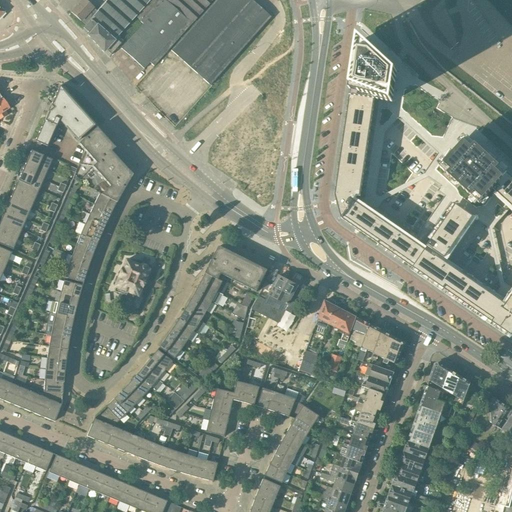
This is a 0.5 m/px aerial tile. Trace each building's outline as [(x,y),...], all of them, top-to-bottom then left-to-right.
[(81,0),(71,12),(81,21),(85,25),(86,25),(83,28),(88,32),(90,29),(91,30),(87,35),(103,52),(104,53),(104,52),(109,56),(122,41),(117,37),(135,16),(141,21),(159,0),(106,0),(97,11),(84,0),(81,0)] [(143,24),(121,49),(122,49),(144,68),(143,68),(144,69),(150,62),(154,66),(192,23),(212,0),(159,0),(141,21),(140,22),(143,24)] [(209,85),(270,17),(250,0),(216,0),(171,51),(209,85)] [(359,42),(351,96),(375,100),(393,102),(397,72),(359,37),(359,42)] [(48,111),(35,142),(47,147),(60,117),(80,139),(94,126),(59,86),(50,106),(52,108),(48,111)] [(337,191),(336,196),(337,200),(340,212),(342,218),(425,275),(433,281),(511,335),(511,295),(508,301),(506,304),(444,261),(449,253),(474,217),(456,205),(432,241),(426,250),(390,225),(386,230),(351,206),(358,197),(360,197),(361,197),(375,101),(375,100),(351,96),(338,183),(337,191)] [(0,118),(7,114),(5,111),(9,108),(3,99),(0,101),(0,118)] [(78,143),(96,163),(110,151),(114,148),(96,127),(78,143)] [(511,177),(469,138),(441,168),(480,204),(493,190),(511,206),(511,177)] [(280,186),(220,147),(211,160),(272,199),(280,186)] [(31,150),(26,161),(47,170),(52,160),(31,150)] [(96,163),(92,166),(109,186),(100,195),(116,203),(132,175),(110,151),(96,163)] [(43,180),(47,170),(26,161),(22,171),(43,180)] [(18,181),(39,190),(43,180),(22,171),(18,181)] [(13,191),(34,200),(39,190),(18,181),(13,191)] [(9,200),(30,210),(34,200),(13,191),(9,200)] [(99,194),(94,204),(111,212),(114,206),(116,203),(100,195),(99,194)] [(26,220),(30,210),(9,200),(5,210),(26,220)] [(106,222),(111,212),(94,204),(89,214),(106,222)] [(5,210),(0,220),(21,229),(26,220),(5,210)] [(106,222),(89,214),(84,224),(102,231),(105,226),(106,222)] [(0,231),(17,239),(21,229),(0,220),(0,221),(0,231)] [(98,241),(102,231),(84,224),(79,222),(75,233),(80,235),(98,241)] [(0,231),(0,244),(13,250),(17,239),(0,231)] [(98,241),(80,235),(76,245),(94,251),(96,245),(98,241)] [(90,262),(94,251),(76,245),(72,256),(90,262)] [(220,246),(208,269),(233,280),(244,258),(220,246)] [(0,247),(0,259),(7,263),(11,252),(0,247)] [(88,266),(90,262),(72,256),(68,266),(86,272),(88,266)] [(268,270),(244,258),(233,280),(257,292),(268,270)] [(116,287),(114,291),(119,293),(118,297),(123,299),(124,300),(125,301),(124,303),(131,306),(132,304),(133,304),(134,304),(134,303),(137,304),(139,298),(137,297),(137,296),(141,287),(145,279),(149,270),(147,269),(146,266),(142,264),(139,266),(137,265),(126,260),(122,269),(121,269),(118,277),(114,287),(116,287)] [(82,283),(86,272),(68,266),(65,277),(82,283)] [(203,280),(201,283),(218,292),(224,280),(207,272),(203,280)] [(286,311),(291,314),(303,290),(298,287),(279,276),(275,283),(268,279),(263,288),(270,292),(268,297),(260,294),(252,309),(279,323),(286,311)] [(64,281),(60,292),(78,297),(82,286),(64,281)] [(218,292),(201,283),(196,292),(212,302),(218,305),(223,295),(218,292)] [(77,301),(78,297),(60,292),(57,303),(76,307),(77,301)] [(192,299),(191,302),(207,312),(212,302),(196,292),(192,299)] [(242,304),(249,307),(254,297),(247,294),(242,304)] [(317,322),(316,325),(327,329),(328,326),(329,324),(336,305),(337,303),(331,300),(329,303),(325,301),(319,318),(317,322)] [(52,301),(49,312),(73,318),(76,307),(57,303),(52,301)] [(201,321),(207,312),(191,302),(185,311),(201,321)] [(335,329),(339,330),(346,312),(341,309),(341,308),(336,305),(329,324),(336,326),(335,329)] [(185,311),(179,320),(195,331),(200,334),(206,324),(201,321),(185,311)] [(357,317),(352,315),(352,313),(348,311),(347,312),(346,312),(339,330),(339,332),(344,334),(342,340),(348,342),(357,317)] [(49,312),(46,323),(71,329),(73,318),(49,312)] [(255,324),(258,314),(252,313),(249,322),(255,324)] [(363,348),(364,345),(370,325),(358,319),(351,340),(356,342),(355,345),(363,348)] [(189,340),(195,331),(179,320),(173,329),(189,340)] [(46,323),(44,334),(50,336),(69,339),(71,329),(46,323)] [(367,350),(374,352),(382,331),(370,325),(364,345),(358,360),(363,361),(367,350)] [(169,335),(167,338),(182,349),(189,340),(173,329),(169,335)] [(386,358),(393,337),(382,331),(374,352),(371,360),(376,362),(378,355),(386,358)] [(69,339),(50,336),(48,347),(67,350),(68,343),(69,339)] [(403,342),(393,337),(386,358),(383,363),(388,365),(390,361),(397,364),(404,345),(403,342)] [(175,359),(182,349),(167,338),(160,347),(175,359)] [(1,350),(7,353),(10,346),(4,343),(1,350)] [(233,346),(227,351),(230,355),(236,349),(233,346)] [(67,350),(48,347),(47,358),(65,361),(67,350)] [(166,371),(173,361),(158,350),(154,356),(151,359),(166,371)] [(230,355),(227,351),(222,357),(225,360),(230,355)] [(318,355),(307,351),(299,370),(311,374),(318,355)] [(334,355),(329,369),(337,372),(342,358),(334,355)] [(47,358),(46,369),(64,372),(65,364),(65,361),(47,358)] [(166,371),(151,359),(145,367),(159,379),(166,371)] [(370,377),(390,384),(394,373),(386,369),(363,362),(362,366),(367,368),(365,375),(370,377)] [(213,372),(218,367),(215,363),(210,369),(213,372)] [(440,387),(438,390),(441,392),(443,388),(451,371),(439,364),(435,365),(430,381),(440,387)] [(208,377),(213,372),(210,369),(206,366),(198,376),(204,381),(208,377)] [(159,379),(145,367),(140,372),(137,375),(152,388),(156,392),(163,383),(159,379)] [(64,372),(46,369),(44,380),(63,382),(64,372)] [(310,376),(320,380),(322,374),(312,371),(310,376)] [(443,388),(441,392),(444,393),(446,390),(453,394),(461,377),(451,371),(443,388)] [(17,376),(15,380),(23,383),(25,384),(26,380),(28,377),(25,376),(22,375),(18,374),(17,376)] [(216,387),(228,390),(231,377),(219,374),(216,387)] [(152,388),(137,375),(130,383),(144,396),(152,388)] [(369,389),(386,395),(390,384),(370,377),(368,384),(364,382),(362,387),(369,389)] [(471,383),(461,377),(453,394),(461,399),(457,408),(461,409),(471,383)] [(1,379),(0,380),(0,399),(4,401),(10,386),(11,384),(13,379),(11,378),(9,383),(1,379)] [(44,380),(43,392),(48,392),(62,394),(63,386),(63,382),(44,380)] [(234,393),(233,400),(243,402),(249,384),(237,381),(234,393)] [(126,388),(123,391),(136,404),(144,396),(130,383),(126,388)] [(195,384),(190,389),(193,392),(198,387),(195,384)] [(255,405),(260,387),(249,384),(243,402),(255,405)] [(184,385),(179,391),(184,395),(181,398),(184,401),(187,398),(193,392),(190,389),(189,390),(184,385)] [(4,401),(14,405),(20,391),(10,386),(4,401)] [(437,391),(427,387),(424,396),(444,403),(445,399),(442,399),(444,393),(441,392),(438,390),(437,391)] [(274,392),(263,388),(258,406),(268,409),(274,392)] [(233,400),(234,393),(217,389),(214,401),(232,405),(233,400)] [(382,407),(386,395),(369,389),(367,397),(361,395),(360,398),(382,407)] [(14,405),(24,409),(30,395),(20,391),(14,405)] [(136,404),(123,391),(115,398),(128,412),(136,404)] [(48,392),(47,399),(59,403),(61,404),(61,403),(62,394),(48,392)] [(274,392),(268,409),(279,413),(285,395),(274,392)] [(175,393),(167,401),(173,406),(176,409),(184,401),(175,393)] [(24,409),(34,413),(40,399),(30,395),(24,409)] [(285,395),(279,413),(289,417),(290,415),(296,400),(296,399),(285,395)] [(378,418),(382,407),(360,398),(355,396),(353,401),(358,403),(356,410),(361,412),(378,418)] [(424,396),(420,407),(442,415),(448,417),(452,406),(449,405),(444,403),(424,396)] [(493,397),(489,409),(490,421),(492,423),(496,426),(496,425),(500,428),(501,426),(499,425),(503,420),(502,420),(503,418),(510,408),(501,403),(493,397)] [(128,412),(115,398),(108,406),(120,420),(128,412)] [(34,413),(44,417),(50,403),(40,399),(34,413)] [(296,400),(290,415),(296,418),(297,416),(313,425),(319,416),(296,400)] [(211,412),(230,416),(232,405),(214,401),(211,412)] [(60,407),(50,403),(44,417),(54,422),(60,407)] [(147,414),(152,409),(149,405),(143,411),(147,414)] [(114,426),(117,423),(120,420),(108,406),(96,417),(95,419),(114,426)] [(176,409),(173,406),(167,412),(171,415),(176,409)] [(439,423),(442,415),(420,407),(416,419),(438,426),(439,423)] [(508,421),(502,430),(511,436),(511,409),(511,410),(510,408),(503,418),(508,421)] [(147,414),(143,411),(138,416),(141,419),(147,414)] [(209,422),(227,426),(230,416),(211,412),(209,422)] [(352,421),(374,429),(378,418),(361,412),(359,418),(354,417),(352,421)] [(297,416),(296,418),(291,425),(308,435),(313,425),(297,416)] [(353,435),(370,441),(374,429),(352,421),(339,417),(337,421),(350,425),(356,427),(353,435)] [(438,426),(416,419),(412,430),(433,438),(436,429),(438,426)] [(88,436),(98,440),(104,425),(94,421),(88,436)] [(227,426),(209,422),(207,432),(225,436),(227,426)] [(104,425),(98,440),(108,444),(114,429),(104,425)] [(308,435),(291,425),(288,431),(286,435),(302,444),(308,435)] [(108,444),(118,448),(124,434),(114,429),(108,444)] [(433,438),(412,430),(408,441),(430,449),(431,445),(433,438)] [(2,433),(0,438),(0,452),(5,454),(12,437),(2,433)] [(124,434),(118,448),(128,452),(134,438),(124,434)] [(134,438),(128,452),(139,457),(146,440),(135,435),(134,438)] [(280,445),(297,454),(302,444),(286,435),(282,441),(280,445)] [(344,444),(366,452),(370,441),(353,435),(351,441),(345,439),(344,444)] [(12,437),(5,454),(15,459),(22,441),(12,437)] [(146,440),(139,457),(149,461),(156,444),(146,440)] [(22,441),(15,459),(25,463),(32,445),(22,441)] [(430,449),(408,441),(404,452),(426,460),(429,452),(430,449)] [(475,442),(472,447),(481,453),(484,448),(475,442)] [(156,444),(149,461),(160,465),(166,448),(156,444)] [(346,457),(362,463),(366,452),(344,444),(342,448),(348,450),(346,457)] [(25,463),(22,469),(32,473),(35,467),(42,449),(32,445),(25,463)] [(277,451),(275,455),(292,463),(297,466),(302,457),(297,454),(280,445),(277,451)] [(166,448),(160,465),(170,469),(176,451),(166,448)] [(42,449),(35,467),(46,471),(53,454),(42,449)] [(322,449),(318,459),(323,461),(327,451),(322,449)] [(176,451),(170,469),(181,472),(186,454),(176,451)] [(426,460),(404,452),(400,463),(422,470),(423,468),(426,460)] [(186,454),(181,472),(192,476),(197,458),(186,454)] [(360,468),(362,463),(346,457),(338,454),(336,459),(343,462),(341,468),(358,474),(359,473),(361,472),(362,470),(360,468)] [(56,455),(48,472),(59,477),(66,459),(56,455)] [(270,465),(287,473),(292,463),(275,455),(272,461),(270,465)] [(197,458),(192,476),(203,479),(207,460),(197,458)] [(66,459),(59,477),(69,481),(76,463),(66,459)] [(207,460),(203,479),(214,481),(218,463),(207,460)] [(76,463),(69,481),(79,485),(86,468),(76,463)] [(422,470),(400,463),(396,474),(418,482),(421,474),(422,470)] [(287,473),(270,465),(265,476),(282,483),(287,473)] [(334,465),(332,471),(330,476),(354,485),(356,479),(358,478),(359,476),(358,475),(358,474),(341,468),(334,465)] [(511,511),(511,467),(508,467),(496,511),(511,511)] [(79,485),(89,489),(96,472),(86,468),(79,485)] [(106,476),(96,472),(89,489),(99,493),(106,476)] [(334,489),(351,495),(351,493),(353,493),(354,491),(353,490),(354,485),(330,476),(322,473),(320,478),(336,483),(334,489)] [(396,474),(392,486),(417,494),(418,491),(415,490),(418,482),(396,474)] [(99,493),(109,497),(116,480),(106,476),(99,493)] [(281,486),(264,479),(259,490),(277,497),(281,486)] [(126,484),(116,480),(109,497),(119,502),(126,484)] [(119,502),(116,509),(122,511),(126,511),(129,506),(136,489),(126,484),(119,502)] [(417,494),(392,486),(388,497),(409,504),(412,497),(416,498),(417,494)] [(327,498),(347,505),(349,500),(351,500),(352,497),(351,496),(351,495),(334,489),(328,487),(325,492),(324,492),(322,497),(327,498)] [(146,493),(136,489),(129,506),(139,510),(146,493)] [(277,497),(259,490),(255,500),(273,507),(277,497)] [(146,493),(139,510),(143,511),(149,511),(156,497),(146,493)] [(162,511),(167,501),(156,497),(149,511),(162,511)] [(292,503),(295,504),(299,506),(301,499),(294,497),(292,503)] [(406,511),(409,504),(388,497),(384,508),(394,511),(409,511),(408,511),(406,511)] [(318,507),(326,510),(332,511),(346,511),(345,511),(347,505),(327,498),(325,503),(320,501),(318,507)] [(12,499),(11,503),(14,505),(11,510),(16,511),(17,511),(20,507),(21,503),(15,501),(12,499)] [(255,500),(251,511),(255,511),(270,511),(273,507),(255,500)]
